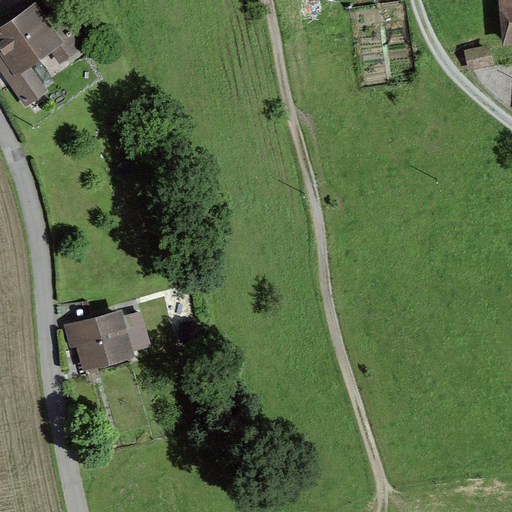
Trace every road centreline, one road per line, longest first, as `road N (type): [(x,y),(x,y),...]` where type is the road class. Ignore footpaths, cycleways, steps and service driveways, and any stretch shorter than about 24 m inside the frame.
road 1 (track): [(267,0),(372,440)]
road 2 (unclassified): [(75,511),(41,242),(0,116)]
